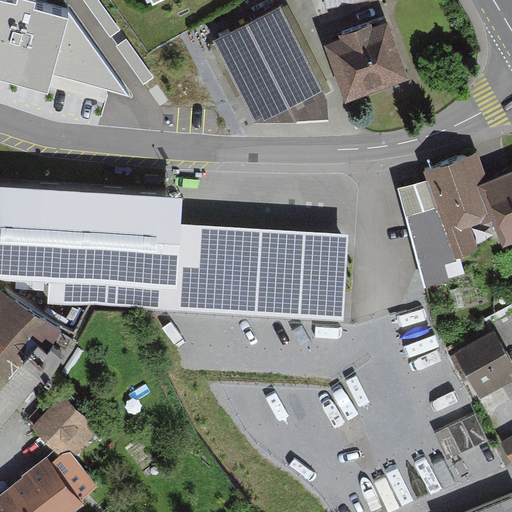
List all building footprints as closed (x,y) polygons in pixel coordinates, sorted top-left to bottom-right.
[(36,0),(0,0),(0,69),(48,83),(52,70),(130,92),(70,9),(36,0)] [(280,0),(279,0),(213,34),(255,116),(330,112),(328,94),(280,0)] [(325,37),(345,94),(410,71),(389,13),(373,19),(371,15),(339,27),(340,31),(325,37)] [(493,215),(503,240),(511,236),(511,164),(488,174),(477,147),(424,165),(427,174),(398,182),(425,283),(450,275),(445,258),(457,256),(456,254),(479,246),(470,222),(493,215)] [(185,185),(0,173),(0,268),(49,272),(48,298),(178,306),(183,216),(185,185)] [(350,226),(183,216),(178,306),(344,315),(350,226)] [(0,426),(44,374),(49,378),(67,351),(73,337),(59,327),(63,320),(1,281),(0,282),(0,426)] [(465,366),(481,394),(511,376),(511,372),(510,369),(511,367),(511,355),(495,325),(455,347),(457,351),(450,355),(458,370),(465,366)] [(63,390),(32,424),(55,445),(70,460),(74,456),(102,426),(63,390)] [(477,410),(437,427),(449,454),(489,437),(477,410)] [(511,460),(511,432),(500,439),(511,460)] [(0,511),(69,511),(86,499),(83,494),(97,483),(77,459),(65,469),(48,447),(0,484),(0,511)] [(511,511),(511,489),(457,511),(511,511)]
